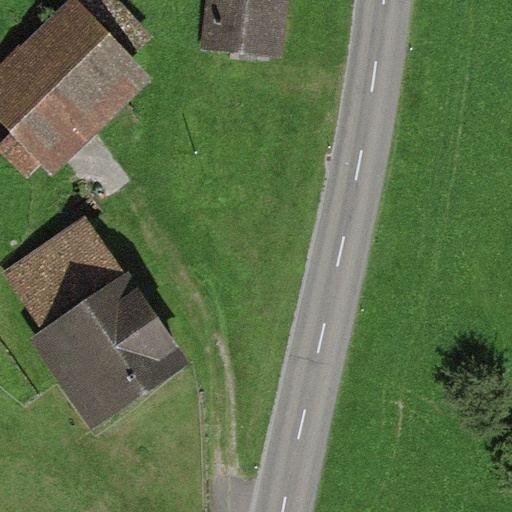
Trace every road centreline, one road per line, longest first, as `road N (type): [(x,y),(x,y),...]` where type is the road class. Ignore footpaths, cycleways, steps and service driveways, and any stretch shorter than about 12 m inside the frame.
road 1 (tertiary): [(290,511),(385,0)]
road 2 (unknown): [(232,511),(228,403),(207,332),(101,160)]
